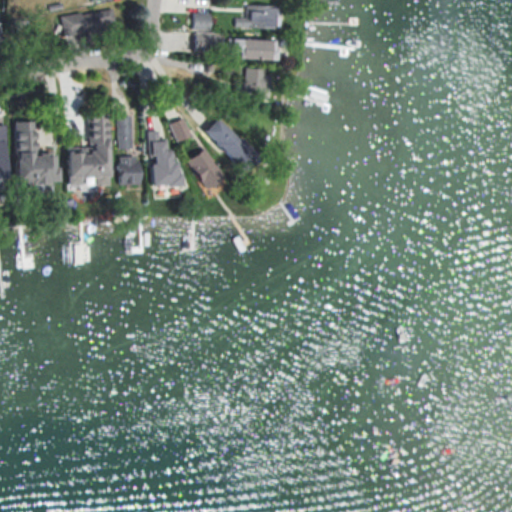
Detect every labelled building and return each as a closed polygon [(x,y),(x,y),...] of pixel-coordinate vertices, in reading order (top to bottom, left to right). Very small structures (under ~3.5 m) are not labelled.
[(273,5),(245,4),(244,17),(233,16),(233,25),(273,27),(273,5)] [(58,16),(61,34),(81,31),(83,41),(106,37),(103,18),(90,20),(89,10),(58,16)] [(207,12),(190,12),(190,28),(207,28),(207,12)] [(214,51),(214,43),(216,43),(216,32),(192,31),(192,41),(199,42),(198,51),(214,51)] [(274,58),(275,39),(225,37),(225,56),(274,58)] [(269,69),(243,69),(242,80),(236,80),(236,90),(268,91),(269,69)] [(63,146),(64,184),(105,183),(103,112),(85,113),(85,146),(63,146)] [(242,170),(256,156),(213,116),(200,130),(242,170)] [(187,135),(181,117),(167,121),(172,140),(187,135)] [(31,120),(11,120),(13,181),(52,181),(51,152),(31,153),(31,120)] [(149,185),(177,184),(176,161),(166,161),(165,138),(155,138),(155,129),(146,130),(149,185)] [(221,177),(204,147),(185,158),(202,188),(221,177)] [(138,183),(137,171),(117,172),(117,183),(138,183)]
